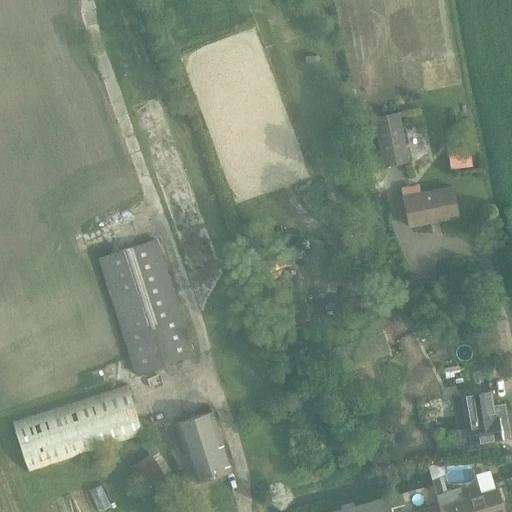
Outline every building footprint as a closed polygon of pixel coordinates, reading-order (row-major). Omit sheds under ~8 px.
[(398,113),(373,118),(383,167),(407,162),(398,113)] [(447,170),(465,168),(463,147),(445,149),(447,170)] [(401,189),(408,227),(457,217),(451,187),(419,193),(418,185),(401,189)] [(98,259),(134,373),(192,354),(156,240),(98,259)] [(278,327),(309,321),(304,298),(273,304),(278,327)] [(13,424),(28,472),(143,435),(128,387),(13,424)] [(469,445),(502,439),(502,438),(509,437),(503,404),(492,406),(490,391),(452,397),(457,429),(466,427),(469,445)] [(211,411),(175,423),(194,482),(230,470),(211,411)] [(148,454),(130,466),(141,481),(158,469),(148,454)] [(463,499),(460,488),(447,492),(443,476),(431,480),(435,495),(439,511),(503,511),(497,489),(463,499)] [(391,511),(391,510),(405,506),(402,494),(388,498),(342,510),(334,511),(391,511)]
